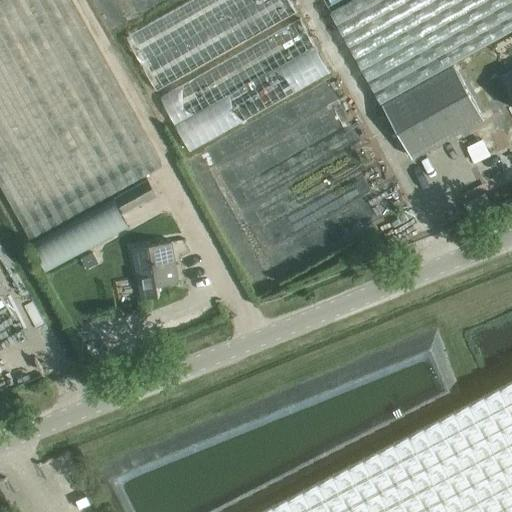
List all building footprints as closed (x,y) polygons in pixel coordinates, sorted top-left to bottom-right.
[(0,0),(0,180),(32,238),(162,166),(69,0),(0,0)] [(294,0),(186,0),(126,29),(153,85),(301,15),(294,0)] [(383,103),(454,64),(511,31),(511,0),(354,0),(332,12),(383,103)] [(159,93),(189,148),(334,71),(304,16),(159,93)] [(454,64),(383,103),(412,157),(484,117),(454,64)] [(511,67),(501,74),(511,93),(511,67)] [(476,160),(493,153),(486,138),(469,145),(476,160)] [(148,178),(117,196),(126,211),(157,194),(148,178)] [(179,281),(175,261),(171,240),(133,247),(141,298),(160,295),(158,285),(179,281)] [(92,251),(81,257),(88,269),(99,264),(92,251)] [(511,511),(511,379),(257,511),(511,511)]
